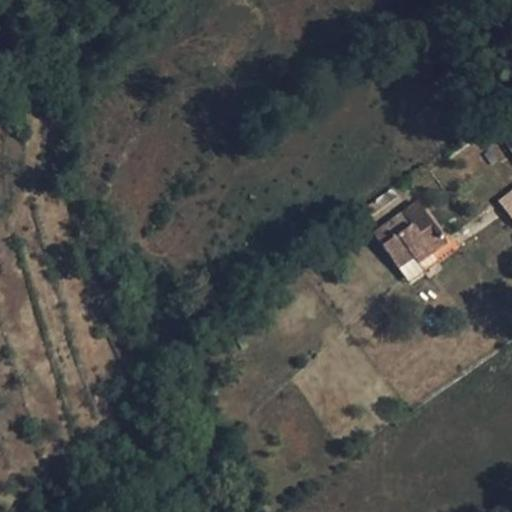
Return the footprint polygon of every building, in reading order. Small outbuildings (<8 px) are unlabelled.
[(511,108),(498,117),(511,136),(511,108)] [(392,189),(365,208),(374,221),(400,201),(392,189)] [(425,251),(432,245),(453,229),(425,191),(406,205),(414,216),(386,237),(401,256),(419,243),(425,251)] [(378,227),(386,237),(414,216),(406,205),(378,227)] [(439,253),(432,245),(425,251),(419,243),(401,256),(413,272),(439,253)]
